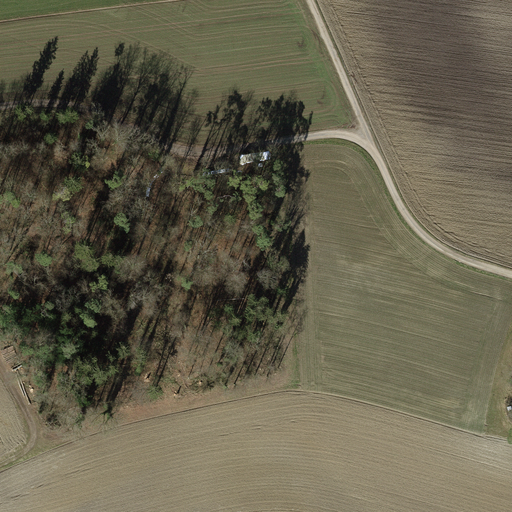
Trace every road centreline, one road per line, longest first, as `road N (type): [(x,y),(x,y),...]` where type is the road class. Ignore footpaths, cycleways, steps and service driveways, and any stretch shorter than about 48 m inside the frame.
road 1 (track): [(0,107),(80,108),(205,154),(366,133)]
road 2 (track): [(366,133),(416,226),(435,243),(511,274)]
road 3 (track): [(366,133),(310,0)]
road 4 (track): [(0,462),(27,448),(35,433),(0,361)]
